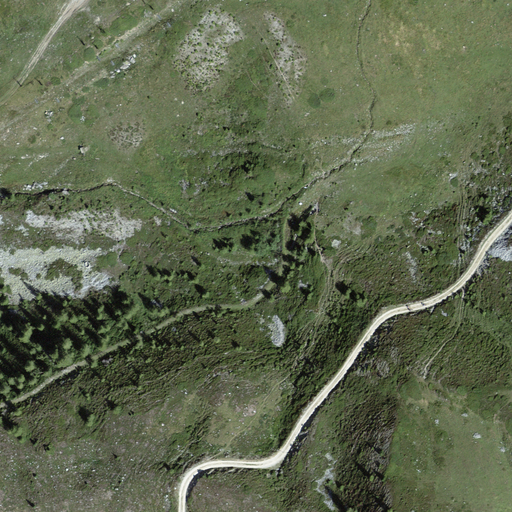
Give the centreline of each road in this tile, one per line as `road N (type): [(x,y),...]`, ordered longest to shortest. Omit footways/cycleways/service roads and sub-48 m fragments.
road 1 (track): [(181,511),(183,487),(196,468),(279,457),(372,327),(458,285),(511,215)]
road 2 (track): [(70,0),(0,98)]
